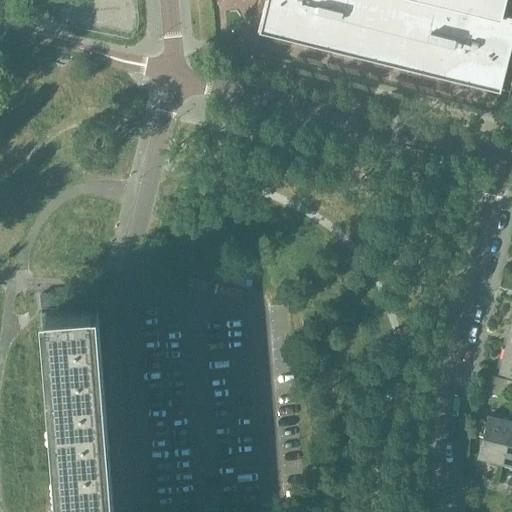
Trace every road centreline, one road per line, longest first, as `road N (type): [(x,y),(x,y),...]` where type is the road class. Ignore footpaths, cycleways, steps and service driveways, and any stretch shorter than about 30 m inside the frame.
road 1 (unclassified): [(503,161),(177,76),(170,0)]
road 2 (residential): [(443,511),(447,440),(503,161)]
